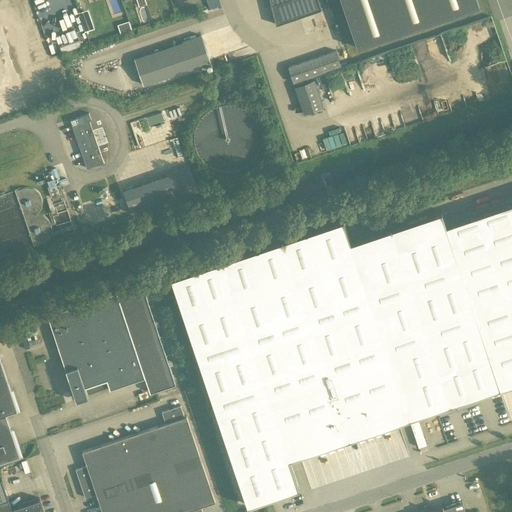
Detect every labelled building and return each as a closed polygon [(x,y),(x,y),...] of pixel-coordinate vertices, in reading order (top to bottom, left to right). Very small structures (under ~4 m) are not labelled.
[(207,0),(210,8),(222,4),(220,0),(207,0)] [(320,9),(317,0),(268,0),(270,4),(281,0),(293,0),(299,16),(320,9)] [(299,16),(293,0),(281,0),(270,4),(275,24),(299,16)] [(339,0),(356,48),(478,7),(475,0),(339,0)] [(84,30),(94,28),(89,9),(79,12),(84,30)] [(121,32),(132,29),(129,21),(118,24),(121,32)] [(211,64),(202,36),(134,55),(143,83),(211,64)] [(288,67),(293,82),(340,66),(335,50),(288,67)] [(303,113),(323,107),(313,80),(294,87),(303,113)] [(147,116),(149,125),(165,120),(162,111),(147,116)] [(86,168),(102,162),(88,120),(90,119),(88,113),(70,120),(86,168)] [(140,210),(132,186),(123,189),(131,213),(140,210)] [(401,399),(405,408),(408,417),(511,382),(511,201),(445,224),(441,211),(350,241),(342,219),(170,277),(247,505),(298,487),(282,439),(335,421),(341,437),(354,433),(348,416),(401,399)] [(110,389),(145,377),(150,392),(176,384),(142,283),(47,314),(76,400),(88,396),(85,387),(107,380),(110,389)] [(0,462),(19,456),(6,414),(17,410),(0,357),(0,462)] [(185,416),(182,408),(181,405),(162,411),(166,423),(82,451),(87,465),(76,469),(85,497),(96,494),(102,511),(202,511),(201,506),(215,501),(186,416),(185,416)] [(44,511),(40,498),(7,509),(4,501),(9,499),(1,478),(0,478),(0,511),(44,511)] [(443,507),(444,511),(465,511),(462,501),(443,507)]
